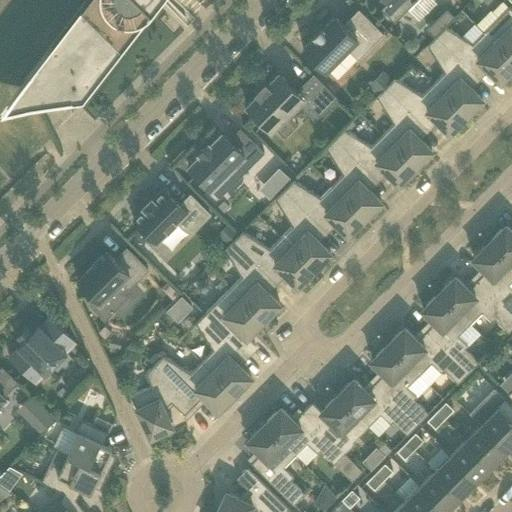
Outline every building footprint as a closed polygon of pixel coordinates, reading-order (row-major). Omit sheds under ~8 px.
[(84,0),(24,77),(36,101),(83,95),(157,0),(84,0)] [(385,0),(387,2),(381,8),(395,21),(415,0),(385,0)] [(511,7),(509,5),(484,32),(511,59),(511,7)] [(427,28),(435,35),(455,15),(448,7),(427,28)] [(315,36),(304,47),(327,69),(348,48),(359,58),(385,32),(359,8),(344,23),(335,15),(324,26),(323,25),(313,34),(315,36)] [(511,69),(511,59),(484,32),(472,43),(445,26),(436,35),(477,75),(485,67),(500,81),(511,69)] [(477,75),(436,35),(427,44),(444,71),(433,83),(466,115),(483,98),(468,84),(477,75)] [(385,86),(393,79),(383,69),(368,84),(377,94),(385,86)] [(258,94),(247,106),(271,130),(303,97),(279,73),(268,84),(265,82),(256,92),(258,94)] [(337,97),(318,77),(305,90),(312,97),(306,102),(319,115),(337,97)] [(466,115),(433,83),(422,94),(395,77),(393,79),(385,86),(426,126),(435,118),(449,132),(466,115)] [(426,126),(385,86),(377,94),(376,96),(393,122),(382,134),(415,166),(432,150),(418,135),(426,126)] [(210,143),(207,141),(197,151),(200,154),(188,166),(212,189),(234,167),(241,174),(264,151),(240,127),(229,139),(222,131),(210,143)] [(344,128),(335,137),(375,178),(384,169),(398,183),(415,166),(382,134),(371,145),(344,128)] [(375,178),(335,137),(325,147),(343,173),(332,185),(365,218),(381,201),(367,186),(375,178)] [(281,186),(290,178),(279,167),(270,176),(281,186)] [(365,218),(332,185),(320,196),(293,179),(284,188),(325,229),(333,220),(348,235),(365,218)] [(182,200),(181,199),(165,183),(155,194),(153,192),(144,201),(146,202),(134,214),(160,241),(178,222),(190,234),(211,213),(190,192),(182,200)] [(316,237),(325,229),(284,188),(275,198),(292,225),(281,236),(314,269),(331,252),(316,237)] [(227,224),(218,233),(227,242),(236,233),(227,224)] [(489,240),(511,262),(511,229),(508,225),(503,230),(501,228),(489,240)] [(314,269),(281,236),(270,247),(243,230),(233,239),(274,280),(283,271),(297,286),(314,269)] [(241,276),(230,287),(263,320),(280,303),(265,288),(274,280),(233,239),(224,249),(241,276)] [(477,279),(511,313),(511,286),(509,284),(511,280),(511,262),(489,240),(477,253),(479,254),(474,259),(486,271),(477,279)] [(77,280),(94,296),(87,302),(104,320),(114,310),(119,316),(145,290),(136,281),(148,268),(127,247),(116,259),(107,250),(103,254),(101,252),(94,260),(95,262),(77,280)] [(232,266),(205,291),(213,300),(241,275),(232,266)] [(438,291),(470,323),(482,310),(492,320),(495,317),(508,331),(511,327),(511,313),(477,279),(469,287),(457,276),(453,281),(451,279),(438,291)] [(179,293),(167,281),(161,287),(173,299),(179,293)] [(263,320),(230,287),(205,313),(245,353),(255,343),(248,336),(263,320)] [(458,335),(470,323),(438,291),(426,304),(428,306),(424,310),(435,322),(426,330),(468,371),(479,361),(465,348),(468,345),(458,335)] [(193,306),(182,295),(167,310),(178,321),(193,306)] [(237,361),(245,353),(205,313),(195,322),(212,349),(201,360),(235,393),(251,376),(237,361)] [(36,382),(49,368),(76,341),(56,321),(46,331),(38,323),(31,329),(26,324),(17,332),(23,338),(17,344),(18,346),(9,356),(36,382)] [(111,331),(105,325),(98,331),(105,337),(111,331)] [(388,342),(419,374),(431,361),(441,371),(444,368),(458,382),(468,371),(426,330),(418,338),(406,327),(402,332),(400,330),(388,342)] [(407,385),(419,374),(388,342),(375,355),(377,357),(373,361),(384,373),(376,381),(417,422),(428,411),(414,398),(417,395),(407,385)] [(151,359),(155,363),(161,357),(157,353),(151,359)] [(235,393),(201,360),(190,371),(163,354),(161,357),(155,363),(154,364),(195,404),(203,395),(218,410),(235,393)] [(185,414),(195,404),(154,364),(145,373),(151,384),(130,394),(151,436),(173,425),(164,408),(171,401),(185,414)] [(0,409),(0,410),(0,409),(0,402),(4,398),(3,397),(17,383),(1,367),(0,367),(0,409)] [(337,393),(368,425),(381,412),(391,422),(394,419),(407,433),(417,422),(376,381),(367,390),(356,378),(351,383),(349,381),(337,393)] [(303,410),(344,452),(354,442),(353,440),(368,425),(337,393),(325,406),(327,408),(323,411),(312,400),(303,410)] [(511,404),(504,397),(480,422),(507,449),(511,443),(511,404)] [(446,401),(436,411),(444,418),(454,409),(446,401)] [(303,410),(295,419),(283,407),(278,412),(276,410),(264,422),(295,454),(308,441),(317,451),(320,448),(334,462),(344,452),(303,410)] [(40,432),(54,418),(45,410),(32,424),(40,432)] [(435,427),(444,418),(436,411),(427,420),(435,427)] [(93,424),(108,431),(112,423),(97,415),(93,424)] [(78,432),(68,453),(108,472),(116,455),(100,448),(108,431),(82,419),(76,431),(78,432)] [(260,453),(252,462),(251,462),(293,503),(304,492),(291,478),(293,475),(283,466),(295,454),(264,422),(252,435),(253,437),(249,441),(260,453)] [(507,449),(480,422),(465,438),(491,465),(507,449)] [(416,432),(406,441),(414,449),(423,439),(416,432)] [(491,465),(465,438),(450,454),(476,480),(491,465)] [(382,441),(376,447),(384,455),(390,449),(382,441)] [(405,458),(414,449),(406,441),(397,450),(405,458)] [(340,467),(350,457),(344,452),(334,462),(340,467)] [(108,472),(68,453),(61,468),(50,462),(41,480),(64,491),(77,498),(85,481),(100,488),(108,472)] [(476,480),(450,454),(434,469),(461,495),(476,480)] [(385,462),(376,471),(384,479),(393,470),(385,462)] [(237,477),(247,487),(252,491),(245,499),(229,491),(226,497),(224,496),(216,511),(265,511),(266,511),(268,511),(284,511),(289,507),(248,466),(237,477)] [(461,495),(434,469),(419,485),(446,511),(461,495)] [(375,489),(384,479),(376,471),(366,481),(375,489)] [(0,498),(10,492),(0,484),(0,498)] [(444,511),(446,511),(419,485),(404,500),(416,511),(444,511)] [(342,499),(343,500),(350,507),(360,497),(352,489),(342,499)] [(85,511),(76,499),(77,498),(64,491),(60,500),(40,511),(85,511)] [(351,511),(353,510),(350,507),(343,500),(331,511),(351,511)] [(416,511),(404,500),(392,511),(416,511)]
